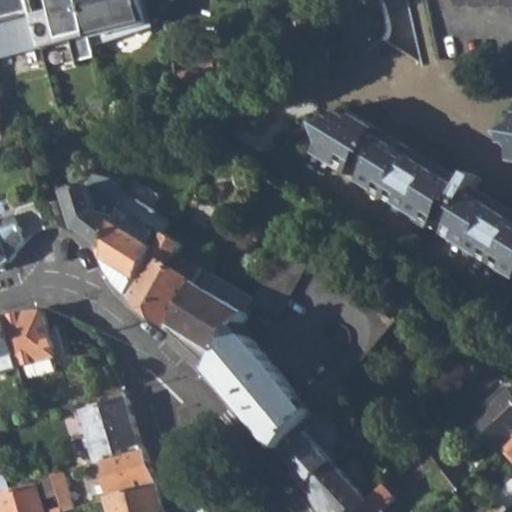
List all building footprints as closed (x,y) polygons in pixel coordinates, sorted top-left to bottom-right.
[(0,0),(0,32),(43,22),(47,35),(70,29),(61,0),(0,0)] [(84,0),(93,38),(150,24),(143,0),(84,0)] [(511,0),(455,0),(457,8),(473,4),(475,9),(489,4),(491,10),(505,5),(507,10),(511,8),(511,0)] [(299,60),(300,70),(326,69),(324,52),(305,54),(306,60),(299,60)] [(178,73),(182,90),(252,78),(249,59),(178,73)] [(511,212),(480,193),(486,185),(475,178),(469,187),(395,141),(392,146),(380,140),(384,133),(349,112),(342,124),(324,128),(334,165),(357,179),(362,170),(372,177),(367,185),(442,231),(446,224),(457,230),(452,239),(511,275),(511,212)] [(96,239),(102,250),(110,249),(118,215),(122,200),(125,188),(93,179),(91,191),(44,206),(46,212),(50,228),(67,226),(82,230),(96,239)] [(46,212),(0,225),(0,267),(6,266),(11,261),(33,235),(50,228),(46,212)] [(102,250),(106,261),(106,263),(116,279),(131,295),(157,248),(127,231),(132,223),(118,215),(110,249),(102,250)] [(170,330),(198,283),(170,266),(182,245),(165,235),(157,248),(131,295),(145,308),(170,330)] [(259,299),(256,304),(279,318),(311,266),(288,252),(259,299)] [(207,268),(198,283),(249,315),(256,304),(259,299),(207,268)] [(242,326),(249,315),(198,283),(170,330),(214,371),(242,326)] [(18,356),(21,366),(58,356),(46,311),(7,317),(9,324),(18,356)] [(0,372),(21,366),(18,356),(9,324),(0,326),(0,372)] [(214,371),(270,436),(302,400),(314,414),(345,381),(327,364),(299,394),(242,326),(214,371)] [(504,446),(511,438),(511,394),(505,387),(473,414),(503,447),(504,446)] [(84,412),(98,461),(144,448),(129,400),(84,412)] [(302,427),(314,414),(302,400),(270,436),(281,449),(302,427)] [(332,461),(302,427),(281,449),(298,469),(295,472),(306,485),(312,480),(332,461)] [(511,438),(504,446),(503,447),(501,449),(511,461),(511,438)] [(46,511),(38,484),(25,488),(24,483),(12,486),(0,440),(0,496),(4,511),(64,511),(64,508),(53,511),(46,511)] [(430,448),(459,489),(467,481),(438,442),(430,448)] [(101,472),(108,500),(160,487),(158,481),(146,447),(144,448),(98,461),(95,462),(98,472),(101,472)] [(351,511),(368,498),(332,461),(312,480),(306,485),(322,511),(351,511)] [(41,478),(48,498),(59,494),(53,474),(41,478)] [(500,500),(509,508),(511,504),(511,479),(494,494),(500,500)] [(351,511),(384,511),(381,508),(396,496),(386,484),(368,498),(351,511)] [(108,500),(111,511),(161,511),(160,508),(164,507),(160,487),(108,500)] [(487,511),(504,511),(509,508),(500,500),(487,511)] [(261,511),(254,502),(228,508),(228,511),(261,511)]
